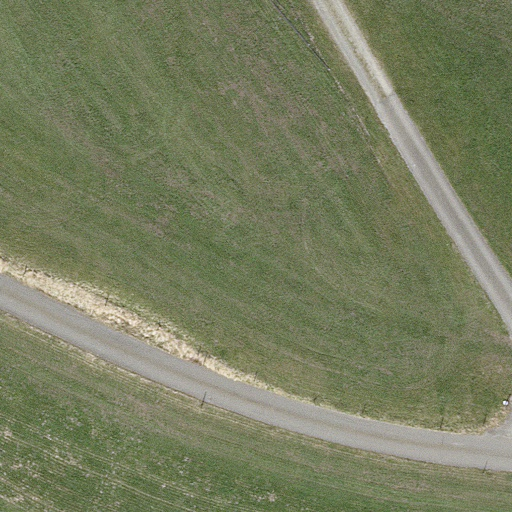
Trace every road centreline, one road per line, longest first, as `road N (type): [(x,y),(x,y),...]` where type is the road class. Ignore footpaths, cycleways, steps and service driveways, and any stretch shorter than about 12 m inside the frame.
road 1 (track): [(511,443),(344,435),(121,351),(0,290)]
road 2 (track): [(511,306),(329,0)]
